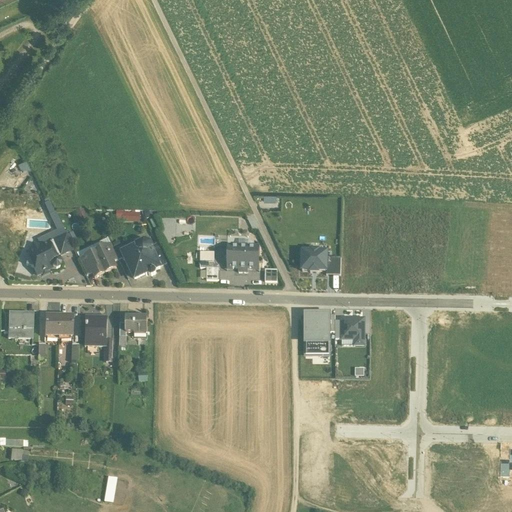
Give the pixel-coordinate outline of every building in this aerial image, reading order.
[(26,161),(18,164),(22,174),(30,171),(26,161)] [(118,222),(142,221),(141,211),(118,212),(118,222)] [(66,236),(53,242),(60,257),(74,251),(66,236)] [(53,242),(39,249),(33,246),(30,253),(26,255),(28,259),(26,266),(33,269),(37,277),(53,269),(56,270),(59,269),(60,265),(59,262),(56,261),(55,259),(60,257),(53,242)] [(135,249),(122,255),(123,256),(122,258),(123,261),(126,262),(134,281),(145,275),(146,276),(148,275),(149,277),(151,278),(155,276),(156,273),(155,272),(160,269),(160,268),(153,254),(152,252),(152,249),(151,245),(144,243),(136,247),(135,249)] [(111,245),(105,248),(113,264),(119,261),(111,245)] [(105,248),(95,253),(105,275),(116,269),(113,264),(105,248)] [(258,250),(228,249),(227,271),(239,271),(239,274),(248,274),(249,271),(258,271),(258,250)] [(167,265),(160,250),(153,254),(160,268),(167,265)] [(319,273),(327,274),(327,259),(327,254),(319,254),(319,253),(311,252),(311,254),(302,254),(302,273),(310,273),(310,274),(319,274),(319,273)] [(95,253),(84,258),(91,274),(94,280),(105,275),(95,253)] [(214,255),(201,255),(201,270),(214,270),(214,255)] [(511,257),(489,257),(489,276),(488,294),(511,294),(511,257)] [(84,258),(78,261),(86,277),(91,274),(84,258)] [(341,277),(341,259),(327,259),(327,274),(326,277),(341,277)] [(466,289),(466,287),(473,287),(474,283),(474,265),(452,264),(451,286),(460,287),(459,288),(466,289)] [(483,265),(474,265),(474,283),(483,283),(483,265)] [(219,271),(207,270),(207,281),(218,282),(219,271)] [(277,272),(266,272),(266,284),(277,284),(277,272)] [(329,357),(329,334),(329,317),(306,317),(306,357),(329,357)] [(32,319),(8,318),(8,340),(32,341),(32,319)] [(58,320),(45,319),(44,339),(58,339),(58,320)] [(107,319),(85,319),(84,348),(106,349),(107,342),(107,319)] [(72,320),(58,320),(58,339),(72,339),(72,320)] [(147,321),(126,320),(126,326),(125,335),(126,335),(134,335),(134,334),(147,335),(147,321)] [(394,358),(402,358),(402,323),(390,323),(390,320),(378,320),(378,338),(383,338),(383,353),(394,353),(394,358)] [(342,323),(342,341),(355,341),(355,347),(364,347),(364,321),(342,321),(342,323)] [(402,323),(403,341),(410,341),(410,324),(402,323)] [(355,371),(356,378),(364,377),(363,370),(355,371)] [(432,396),(431,421),(456,421),(457,397),(432,396)] [(490,398),(470,397),(469,421),(479,421),(479,418),(489,419),(490,401),(490,398)] [(490,401),(489,419),(502,419),(502,401),(490,401)] [(494,450),(470,450),(470,458),(470,470),(493,470),(494,459),(494,450)] [(21,452),(11,452),(11,461),(21,462),(21,452)] [(510,462),(501,461),(500,477),(501,479),(510,479),(510,472),(510,462)]
